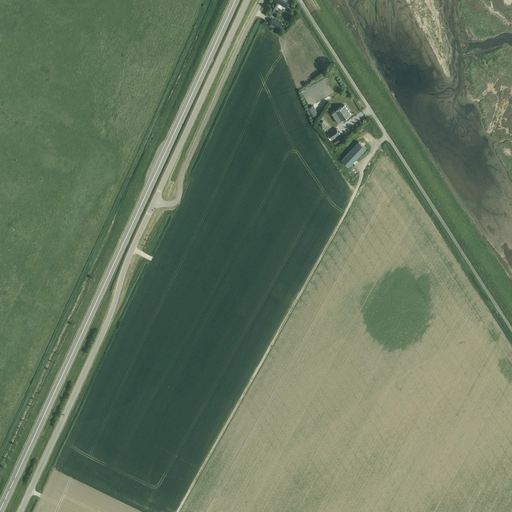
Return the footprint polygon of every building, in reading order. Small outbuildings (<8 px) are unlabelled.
[(289,0),(274,0),(274,2),(275,2),(271,9),(274,11),(278,3),(286,7),(289,0)] [(282,24),(272,18),(269,23),(279,28),(282,24)] [(342,120),(351,114),(345,105),(336,111),(342,120)] [(332,138),(341,132),(337,127),(329,133),(332,138)] [(349,167),(352,163),(366,149),(358,141),(341,159),(349,167)] [(352,179),(358,173),(353,168),(347,174),(352,179)]
